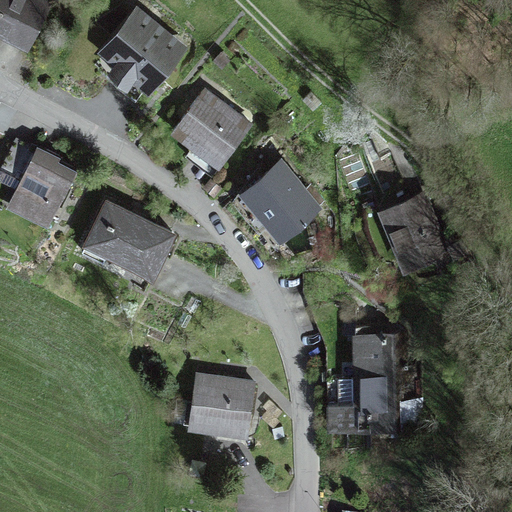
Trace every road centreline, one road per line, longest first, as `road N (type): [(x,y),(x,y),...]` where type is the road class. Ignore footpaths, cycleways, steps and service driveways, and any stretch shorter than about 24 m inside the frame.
road 1 (residential): [(303,511),(304,462),(282,323),(222,226),(128,154),(0,87)]
road 2 (track): [(239,0),(342,93),(422,151),(511,276)]
